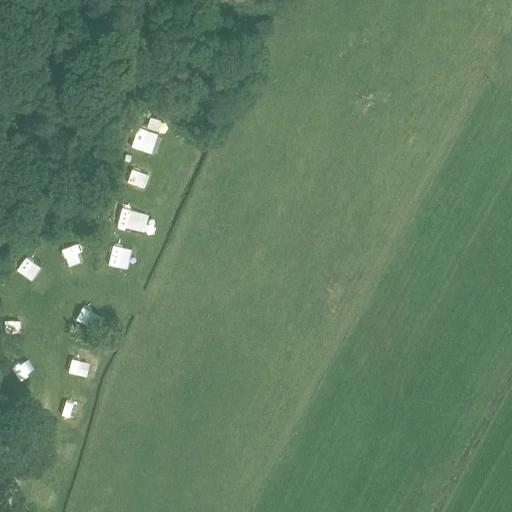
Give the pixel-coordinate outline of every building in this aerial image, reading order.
[(163,129),(144,139),(151,153),(171,142),(163,129)] [(129,175),(126,191),(137,193),(140,177),(129,175)] [(70,255),(69,279),(94,279),(94,255),(70,255)] [(41,276),(27,287),(42,305),(55,294),(41,276)] [(1,390),(0,391),(0,414),(1,417),(14,408),(1,390)] [(69,413),(60,426),(75,436),(83,422),(69,413)]
